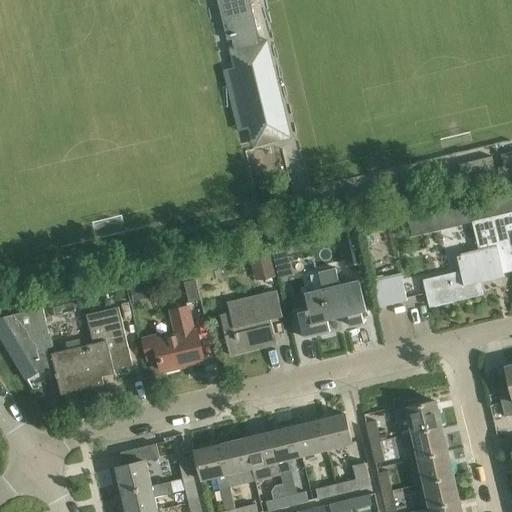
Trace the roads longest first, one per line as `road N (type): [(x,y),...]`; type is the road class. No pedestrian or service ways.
road 1 (residential): [(40,462),(81,431),(453,341)]
road 2 (residential): [(494,511),(453,341)]
